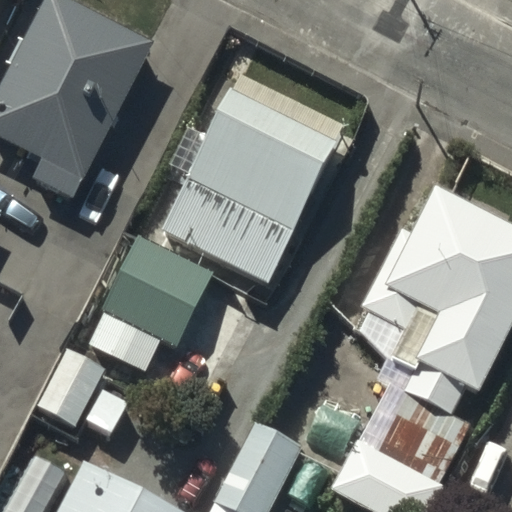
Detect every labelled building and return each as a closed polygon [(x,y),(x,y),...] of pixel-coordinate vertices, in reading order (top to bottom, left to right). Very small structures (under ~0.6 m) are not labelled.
[(157,58),(53,5),(0,109),(0,149),(46,174),(36,193),(77,214),(157,58)] [(345,138),(242,86),(165,238),(268,290),(345,138)] [(511,348),(511,241),(436,203),(385,304),(441,333),(416,381),(479,413),(511,348)] [(214,286),(138,249),(104,319),(180,356),(214,286)] [(104,378),(71,361),(42,415),(75,433),(104,378)] [(276,511),(305,459),(262,437),(222,511),(276,511)] [(441,511),(448,500),(360,453),(335,500),(357,511),(441,511)] [(52,511),(68,483),(38,467),(12,511),(52,511)] [(153,511),(86,477),(67,511),(153,511)]
